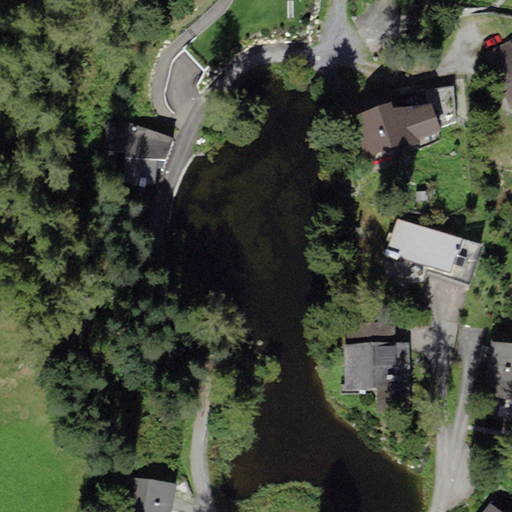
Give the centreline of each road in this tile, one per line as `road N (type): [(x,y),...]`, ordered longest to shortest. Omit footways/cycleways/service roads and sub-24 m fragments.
road 1 (residential): [(212,511),(201,476),(206,370),(168,267),(176,172),(216,87),(262,60),(379,44)]
road 2 (residential): [(437,511),(448,305)]
